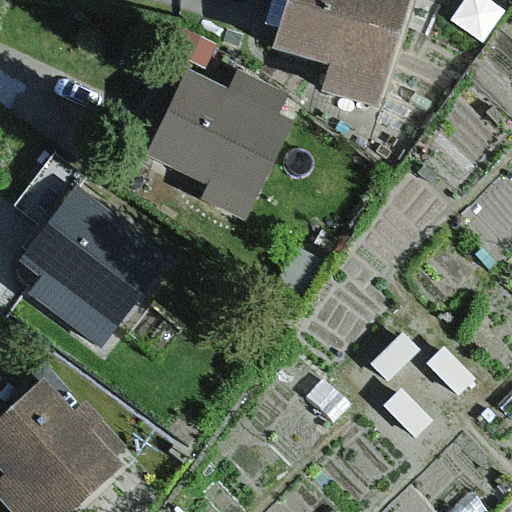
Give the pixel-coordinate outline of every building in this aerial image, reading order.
[(271,0),(258,46),(313,61),(304,93),(363,110),(393,0),(271,0)] [(479,0),(457,0),(444,21),(478,44),(498,13),(479,0)] [(181,30),(169,54),(202,70),(214,46),(181,30)] [(219,93),(179,73),(137,155),(205,189),(200,201),(239,220),(285,128),(272,121),(283,98),(230,72),(219,93)] [(8,206),(34,225),(64,186),(80,165),(55,145),(8,206)] [(161,259),(64,186),(34,225),(5,261),(29,279),(19,293),(93,349),(161,259)] [(291,248),(274,280),(297,293),(315,261),(291,248)] [(62,414),(29,380),(0,408),(0,509),(2,511),(59,511),(110,464),(106,460),(62,414)] [(78,399),(62,414),(106,460),(121,446),(78,399)]
